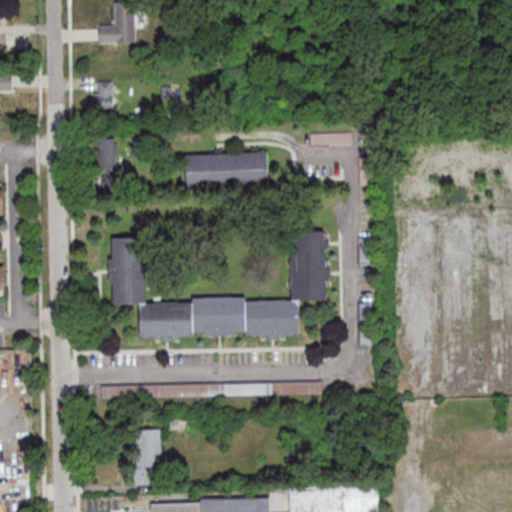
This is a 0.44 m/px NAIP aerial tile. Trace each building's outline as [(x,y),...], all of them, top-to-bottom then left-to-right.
[(135,1),(115,1),(115,23),(99,23),(99,42),(135,42),(135,1)] [(0,90),(12,91),(12,73),(0,72),(0,90)] [(95,107),(114,107),(114,80),(95,80),(95,107)] [(116,137),(96,137),(96,174),(116,174),(116,137)] [(186,188),(270,186),(269,150),(185,152),(186,188)] [(292,298),(192,298),(192,301),(147,301),(147,236),(111,236),(111,303),(140,303),(140,335),(300,335),(300,300),(330,300),(330,230),(292,230),(292,298)] [(322,382),(101,384),(101,398),(323,395),(322,382)] [(137,428),(137,482),(161,482),(161,428),(137,428)] [(290,486),(290,511),(379,511),(379,485),(290,486)] [(269,511),(270,499),(151,500),(151,511),(269,511)]
